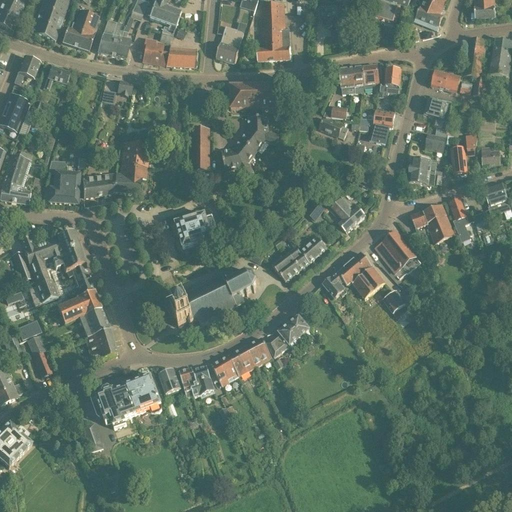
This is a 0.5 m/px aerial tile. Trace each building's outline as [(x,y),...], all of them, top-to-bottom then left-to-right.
[(0,26),(13,33),(27,0),(3,0),(0,7),(0,26)] [(55,42),(70,0),(44,0),(33,35),(55,42)] [(173,37),(181,14),(166,9),(169,0),(156,0),(149,20),(170,27),(168,31),(164,29),(162,34),(172,37),(173,37)] [(399,10),(400,8),(407,11),(411,0),(399,0),(400,0),(399,0),(380,0),(380,3),(379,3),(372,22),(394,29),(400,10),(399,10)] [(440,18),(447,0),(424,0),(416,21),(439,30),(443,19),(440,18)] [(473,0),(475,22),(495,20),(494,0),(473,0)] [(144,13),(147,4),(137,1),(134,9),(144,13)] [(250,2),(247,11),(255,13),(259,2),(250,2)] [(331,5),(322,5),(322,12),(323,18),(325,18),(326,29),(335,29),(335,30),(336,29),(337,30),(342,30),(343,29),(344,29),(344,20),(345,20),(344,9),(343,9),(343,4),(331,5)] [(286,33),(284,6),(260,7),(262,44),(265,44),(265,51),(257,52),(258,65),(291,63),(290,42),(286,42),(286,38),(290,38),(290,33),(286,33)] [(141,23),(143,17),(144,13),(134,9),(130,19),(123,33),(121,41),(116,59),(126,61),(130,42),(125,41),(127,34),(129,30),(130,30),(133,20),(141,23)] [(71,29),(68,28),(62,45),(89,54),(96,34),(94,33),(100,17),(81,11),(76,24),(73,23),(71,29)] [(107,57),(112,39),(107,37),(111,25),(107,24),(102,37),(97,55),(107,57)] [(116,59),(121,41),(123,33),(118,32),(120,26),(116,25),(112,39),(107,57),(116,59)] [(183,41),(187,34),(183,32),(184,29),(181,27),(176,37),(183,41)] [(239,50),(244,34),(226,29),(222,44),(221,44),(216,61),(235,67),(240,50),(239,50)] [(169,47),(172,37),(162,34),(159,44),(169,47)] [(164,68),(166,57),(162,56),(163,47),(157,46),(157,43),(146,41),(144,50),(146,50),(143,64),(160,67),(164,68)] [(483,99),(484,94),(486,73),(483,73),(487,44),(468,41),(463,78),(475,80),(472,97),(483,99)] [(509,80),(511,57),(511,45),(493,43),(490,70),(486,69),(486,73),(484,94),(491,95),(492,84),(501,85),(502,78),(509,80)] [(196,64),(196,62),(194,62),(195,52),(170,50),(166,68),(194,71),(194,70),(196,70),(196,69),(197,68),(197,65),(196,64)] [(34,81),(40,65),(24,59),(17,75),(18,75),(14,85),(19,87),(23,77),(34,81)] [(365,88),(363,69),(362,67),(350,68),(351,81),(356,81),(357,88),(355,88),(355,96),(363,95),(365,88)] [(351,81),(350,68),(339,70),(341,89),(342,89),(343,97),(355,96),(355,88),(357,88),(356,81),(351,81)] [(365,91),(372,91),(372,86),(379,86),(377,68),(363,69),(365,88),(365,91)] [(67,86),(70,75),(51,69),(44,91),(49,93),(50,87),(52,82),(67,86)] [(399,96),(401,73),(386,72),(385,88),(381,88),(381,89),(377,88),(376,99),(382,100),(383,94),(399,96)] [(457,96),(460,79),(435,73),(432,90),(457,96)] [(134,86),(119,83),(117,95),(121,96),(121,97),(127,99),(128,97),(131,98),(134,86)] [(470,97),(472,87),(462,85),(460,95),(470,97)] [(279,88),(231,88),(231,111),(255,110),(255,117),(263,117),(263,110),(280,110),(279,88)] [(13,90),(11,97),(17,99),(19,93),(13,90)] [(103,91),(101,103),(113,105),(115,93),(103,91)] [(0,127),(19,135),(31,104),(17,99),(11,97),(9,96),(0,119),(0,127)] [(511,113),(511,110),(507,110),(511,107),(511,105),(508,96),(499,101),(503,110),(500,110),(500,115),(511,116),(511,113)] [(39,117),(43,105),(37,103),(32,114),(39,117)] [(442,121),(446,107),(432,103),(428,117),(442,121)] [(347,122),(347,118),(348,111),(333,108),(331,119),(347,122)] [(392,131),(395,116),(376,113),(374,122),(374,125),(373,128),(392,131)] [(360,122),(361,119),(354,118),(353,125),(359,126),(360,122)] [(279,143),(279,137),(268,134),(268,120),(248,120),(248,133),(279,143)] [(344,142),(348,131),(324,121),(320,132),(344,142)] [(163,139),(168,130),(154,123),(150,133),(163,139)] [(380,130),(373,129),(369,128),(369,127),(368,127),(360,126),(359,133),(367,134),(367,135),(369,138),(370,139),(369,142),(376,144),(376,145),(385,147),(389,132),(380,130)] [(193,172),(209,172),(210,130),(193,129),(193,172)] [(447,139),(448,135),(447,135),(447,132),(437,131),(436,138),(446,140),(446,139),(447,139)] [(276,146),(279,143),(248,133),(241,141),(257,154),(266,143),(276,146)] [(446,140),(427,137),(425,149),(444,153),(445,147),(446,147),(447,139),(446,139),(446,140)] [(475,154),(476,138),(466,139),(467,150),(464,150),(451,152),(454,177),(467,176),(465,155),(468,155),(475,154)] [(250,179),(254,174),(248,165),(257,154),(241,141),(234,151),(250,179)] [(147,170),(150,147),(124,145),(121,168),(147,170)] [(491,154),(491,150),(482,151),(482,168),(499,167),(499,154),(491,154)] [(250,179),(234,151),(221,154),(225,173),(239,170),(245,180),(250,179)] [(22,189),(31,164),(11,157),(3,184),(0,202),(16,205),(17,203),(15,202),(18,188),(20,189),(22,189)] [(435,177),(436,164),(412,161),(410,173),(435,177)] [(77,192),(79,175),(64,174),(65,164),(52,164),(48,174),(55,174),(54,191),(50,190),(49,205),(77,207),(78,192),(77,192)] [(146,181),(147,170),(121,168),(120,175),(116,175),(113,195),(140,197),(142,181),(146,181)] [(433,188),(435,177),(410,173),(409,185),(410,185),(409,191),(415,191),(416,186),(433,188)] [(83,201),(113,196),(113,195),(116,175),(83,179),(83,201)] [(43,181),(35,179),(32,190),(41,192),(43,181)] [(364,179),(359,188),(363,190),(364,188),(373,191),(377,184),(364,179)] [(501,185),(483,191),(489,208),(488,209),(491,218),(504,213),(510,211),(501,185)] [(28,207),(31,194),(19,192),(20,189),(18,188),(15,202),(17,203),(16,205),(28,207)] [(344,198),(332,209),(330,211),(332,213),(333,211),(334,212),(335,210),(336,212),(339,209),(342,213),(346,218),(347,217),(356,227),(365,219),(356,209),(355,210),(344,198)] [(462,245),(471,241),(465,227),(470,226),(460,201),(449,205),(456,222),(453,223),(457,232),(456,232),(461,243),(462,245)] [(315,223),(324,211),(315,204),(306,216),(315,223)] [(326,215),(330,211),(332,209),(330,206),(324,212),(326,215)] [(453,233),(446,217),(442,206),(410,218),(416,230),(427,226),(435,246),(455,238),(457,244),(461,243),(456,232),(453,233)] [(342,213),(339,209),(336,212),(335,210),(334,212),(333,211),(332,213),(341,223),(338,225),(347,235),(356,227),(347,217),(346,218),(342,213)] [(473,218),(475,225),(481,222),(484,229),(491,226),(486,214),(473,218)] [(205,216),(176,225),(183,250),(213,241),(212,239),(217,237),(217,232),(215,227),(213,222),(211,217),(206,219),(205,216)] [(407,276),(421,265),(396,233),(375,250),(399,281),(406,276),(407,276)] [(68,297),(74,295),(76,300),(94,292),(88,279),(72,234),(56,240),(56,241),(33,250),(29,240),(21,243),(24,253),(23,253),(30,271),(31,271),(37,288),(36,288),(42,305),(59,298),(63,307),(76,301),(70,303),(68,297)] [(309,266),(327,250),(317,240),(300,255),(309,266)] [(260,266),(264,260),(243,249),(240,255),(260,266)] [(301,272),(309,266),(300,255),(296,251),(289,256),(301,272)] [(22,285),(33,281),(22,254),(11,258),(22,285)] [(385,286),(361,255),(338,275),(338,276),(344,284),(347,288),(352,285),(366,302),(385,286)] [(285,284),(301,272),(289,256),(273,269),(285,284)] [(257,285),(254,277),(246,275),(236,280),(234,275),(228,276),(185,297),(189,304),(185,306),(185,305),(180,307),(181,310),(172,315),(179,329),(189,324),(190,327),(195,324),(194,323),(197,321),(201,328),(230,313),(245,305),(241,298),(254,292),(257,285)] [(344,284),(338,276),(333,281),(332,280),(323,287),(334,301),(341,297),(343,299),(347,295),(340,287),(344,284)] [(64,327),(79,320),(101,310),(94,292),(76,300),(76,301),(63,307),(57,310),(64,327)] [(398,322),(401,319),(400,318),(409,311),(406,306),(397,293),(384,303),(393,316),(398,322)] [(87,340),(109,333),(101,310),(79,320),(87,340)] [(290,350),(310,333),(299,319),(279,336),(267,346),(274,361),(289,349),(290,350)] [(87,371),(94,369),(93,365),(117,358),(109,333),(87,340),(85,341),(93,365),(86,367),(87,371)] [(33,358),(44,354),(46,353),(39,337),(36,338),(31,341),(27,343),(33,358)] [(15,338),(3,343),(6,351),(11,349),(13,354),(14,353),(15,357),(14,361),(15,364),(18,366),(22,365),(24,361),(15,338)] [(256,370),(272,361),(262,340),(245,350),(256,370)] [(239,379),(256,370),(245,350),(229,359),(239,379)] [(41,380),(52,376),(53,376),(44,354),(33,358),(41,380)] [(239,379),(229,359),(212,368),(223,388),(230,384),(231,385),(236,382),(235,381),(239,379)] [(278,373),(284,370),(280,363),(274,366),(278,373)] [(202,402),(216,396),(214,390),(211,382),(206,369),(192,373),(196,385),(194,386),(195,390),(191,391),(193,399),(194,400),(200,398),(200,399),(201,399),(202,402)] [(187,400),(193,399),(191,391),(195,390),(194,386),(196,385),(192,373),(192,370),(179,374),(187,400)] [(0,407),(18,399),(17,397),(22,395),(18,387),(13,389),(6,372),(0,374),(0,407)] [(166,397),(181,392),(174,372),(159,377),(166,397)] [(150,380),(148,377),(145,375),(140,377),(139,380),(140,383),(124,390),(124,391),(115,394),(114,392),(113,392),(112,389),(108,387),(103,389),(101,392),(103,396),(102,396),(103,399),(97,401),(107,427),(113,425),(115,431),(127,427),(125,422),(151,412),(152,416),(155,416),(159,415),(162,412),(161,409),(162,408),(151,379),(150,380)] [(171,421),(178,418),(177,415),(174,407),(167,410),(170,418),(171,421)] [(229,418),(236,416),(232,408),(226,411),(229,418)] [(224,424),(230,421),(225,411),(220,413),(224,424)] [(17,431),(10,423),(0,433),(0,462),(8,471),(32,446),(26,439),(29,436),(21,428),(17,431)] [(92,454),(103,450),(94,425),(83,429),(92,454)] [(0,491),(0,506),(8,503),(3,490),(0,491)]
